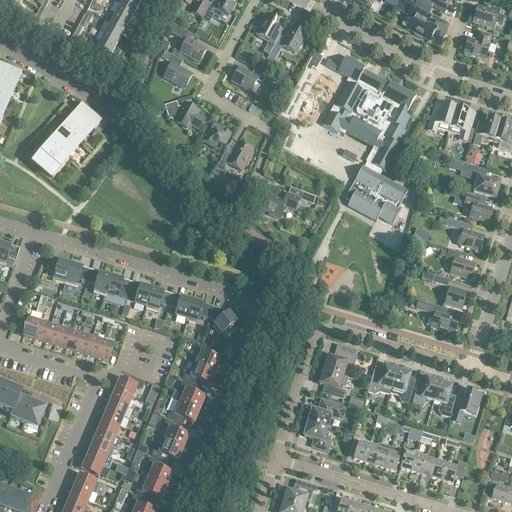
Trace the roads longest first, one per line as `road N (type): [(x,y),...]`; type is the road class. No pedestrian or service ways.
road 1 (residential): [(32,230),(258,302),(182,511)]
road 2 (residential): [(275,459),(319,331),(336,329),(472,369)]
road 3 (residential): [(0,349),(93,382),(42,511)]
road 4 (residential): [(448,511),(275,459)]
road 5 (residential): [(273,132),(210,93),(256,0)]
road 6 (residential): [(472,369),(511,236)]
road 7 (residential): [(444,78),(328,15)]
road 8 (residential): [(0,45),(114,107)]
